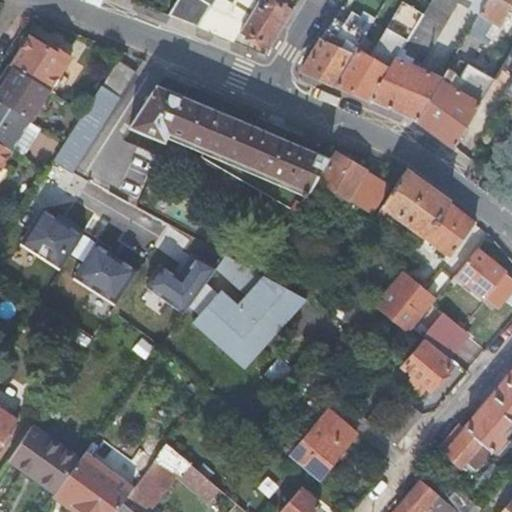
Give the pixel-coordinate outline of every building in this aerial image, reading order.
[(178,0),(169,17),(183,23),(199,29),(210,10),(216,0),(178,0)] [(216,0),(210,10),(199,29),(237,45),(245,33),(270,49),(292,13),(277,3),(278,0),(216,0)] [(432,0),(423,15),(400,52),(423,65),(460,3),(480,15),(488,0),(432,0)] [(511,1),(511,0),(488,0),(480,15),(498,26),(511,1)] [(364,51),(360,48),(337,87),(370,102),(396,60),(400,52),(423,15),(405,3),(369,60),(362,56),(364,51)] [(352,31),(336,20),(303,73),(337,87),(360,48),(368,34),(355,26),(352,31)] [(9,65),(0,80),(0,81),(4,84),(0,89),(0,169),(11,151),(29,122),(30,120),(31,121),(50,90),(58,77),(71,58),(47,43),(46,46),(29,36),(11,66),(9,65)] [(396,60),(370,102),(416,122),(418,123),(443,79),(396,60)] [(461,79),(468,66),(460,61),(453,74),(461,79)] [(117,62),(54,161),(72,172),(136,74),(117,62)] [(418,123),(455,149),(495,81),(469,65),(468,66),(461,79),(453,74),(448,71),(443,79),(418,123)] [(58,77),(50,91),(54,93),(63,80),(58,77)] [(239,182),(296,216),(304,203),(328,161),(282,140),(286,131),(270,123),(259,119),(253,131),(157,89),(133,131),(164,144),(168,136),(204,151),(200,159),(239,182)] [(11,151),(19,156),(25,153),(37,134),(37,127),(29,122),(11,151)] [(388,186),(336,154),(317,183),(369,216),(388,186)] [(403,172),(372,221),(377,224),(387,211),(423,238),(448,205),(403,172)] [(122,214),(128,203),(115,196),(109,192),(102,203),(122,214)] [(423,238),(423,239),(449,258),(474,225),(448,205),(423,238)] [(37,304),(61,320),(113,237),(69,207),(15,290),(37,304)] [(159,348),(159,349),(189,308),(204,288),(217,270),(222,262),(201,247),(137,334),(159,348)] [(508,279),(475,252),(456,275),(491,304),(501,292),(499,290),(508,279)] [(222,262),(217,270),(248,298),(247,299),(248,301),(247,301),(246,302),(245,302),(245,303),(244,303),(243,303),(243,304),(242,305),(241,306),(241,307),(241,308),(240,308),(240,309),(240,310),(238,310),(237,311),(220,296),(217,300),(201,318),(198,321),(211,332),(214,328),(233,345),(230,349),(243,360),(265,334),(262,332),(274,319),(277,321),(299,297),(278,286),(270,282),(260,276),(256,274),(225,258),(222,262)] [(376,306),(409,333),(413,328),(453,280),(441,271),(423,292),(402,275),(376,306)] [(511,287),(511,281),(508,279),(499,290),(501,292),(506,295),(511,287)] [(217,300),(204,288),(189,308),(201,318),(217,300)] [(443,316),(425,337),(447,356),(466,335),(443,316)] [(452,369),(422,344),(402,369),(413,378),(407,385),(415,393),(422,386),(431,393),(452,369)] [(268,378),(278,387),(290,373),(280,364),(268,378)] [(511,374),(464,432),(481,446),(491,454),(492,456),(503,442),(498,438),(511,422),(511,374)] [(376,430),(396,448),(422,417),(402,400),(376,430)] [(0,446),(16,421),(0,410),(0,446)] [(318,484),(357,437),(338,421),(329,413),(295,452),(289,460),(318,484)] [(8,463),(54,496),(78,463),(30,430),(8,463)] [(481,446),(464,432),(444,456),(460,471),(466,464),(481,446)] [(282,454),(289,460),(295,452),(288,446),(282,454)] [(481,446),(466,464),(472,469),(480,460),(484,463),(491,454),(481,446)] [(214,489),(164,447),(133,488),(122,504),(131,511),(150,511),(177,478),(195,493),(197,491),(206,499),(214,489)] [(133,488),(85,453),(78,463),(54,496),(71,507),(69,511),(70,511),(116,511),(122,504),(133,488)] [(511,472),(511,462),(502,453),(496,459),(511,472)] [(454,511),(437,497),(421,483),(396,511),(454,511)] [(315,511),(318,508),(299,492),(282,511),(315,511)] [(511,511),(511,501),(502,511),(511,511)]
